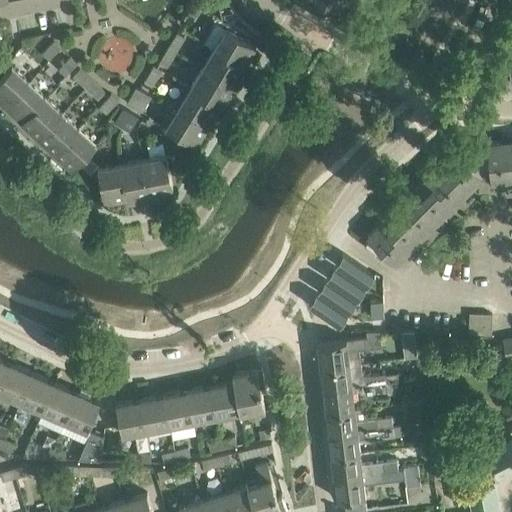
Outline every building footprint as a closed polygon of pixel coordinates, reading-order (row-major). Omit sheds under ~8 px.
[(226,0),(199,0),(201,8),(227,3),(226,0)] [(317,0),(347,12),(351,0),(317,0)] [(215,22),(203,41),(214,47),(244,65),(255,46),(215,22)] [(167,46),(175,51),(184,36),(176,32),(167,46)] [(60,47),(54,40),(42,53),(48,60),(60,47)] [(166,66),(175,51),(167,46),(158,61),(166,66)] [(237,88),(245,75),(240,72),(244,65),(214,47),(202,67),(237,88)] [(66,75),(77,62),(70,56),(59,69),(66,75)] [(498,80),(511,78),(511,58),(496,60),(498,80)] [(28,81),(11,65),(0,77),(0,101),(5,106),(28,81)] [(160,69),(156,66),(153,65),(144,80),(151,84),(160,69)] [(233,95),(228,92),(231,86),(236,89),(237,88),(202,67),(190,87),(225,108),(233,95)] [(92,80),(79,68),(73,75),(86,87),(92,80)] [(92,80),(86,87),(98,99),(104,92),(92,80)] [(5,106),(22,122),(45,96),(28,81),(5,106)] [(135,87),(126,102),(140,111),(149,95),(135,87)] [(179,95),(174,104),(208,124),(219,105),(225,108),(190,87),(184,98),(179,95)] [(110,93),(108,96),(99,106),(105,112),(117,100),(110,93)] [(22,122),(38,138),(62,112),(45,96),(22,122)] [(173,106),(178,109),(172,119),(166,115),(161,123),(196,144),(208,124),(174,104),(173,106)] [(137,116),(122,107),(113,121),(128,131),(137,116)] [(38,138),(55,153),(79,128),(62,112),(38,138)] [(55,153),(72,169),(96,144),(79,128),(55,153)] [(511,134),(501,136),(502,140),(486,142),(491,181),(511,178),(511,134)] [(480,143),(469,144),(460,153),(455,147),(444,158),(441,155),(433,163),(436,166),(415,187),(412,184),(404,192),(407,195),(386,215),(383,212),(375,221),(378,224),(367,234),(370,237),(364,245),(389,264),(393,261),(395,262),(482,175),(478,171),(483,166),(480,143)] [(165,190),(173,188),(166,154),(143,159),(151,198),(166,195),(165,190)] [(150,199),(151,198),(143,159),(120,163),(128,203),(143,200),(142,194),(149,193),(150,199)] [(128,203),(120,163),(97,168),(104,202),(127,197),(128,203)] [(336,263),(335,264),(366,285),(367,284),(367,281),(371,274),(373,274),(374,273),(343,252),(342,253),(343,255),(339,262),(336,263)] [(327,276),(326,277),(357,298),(358,297),(358,294),(362,288),(365,287),(334,265),(333,266),(334,268),(330,275),(327,276)] [(318,289),(317,290),(348,311),(349,310),(349,307),(353,301),(356,301),(356,300),(325,279),(324,280),(325,282),(321,288),(318,289)] [(309,302),(308,303),(340,325),(340,324),(340,320),(344,314),(347,314),(347,313),(316,292),(315,293),(316,295),(312,301),(309,303),(309,302)] [(383,300),(371,301),(371,317),(383,316),(383,300)] [(351,364),(360,363),(359,349),(381,346),(379,330),(366,330),(367,336),(317,342),(321,368),(351,364)] [(511,358),(511,336),(502,338),(506,359),(511,358)] [(0,385),(10,362),(0,357),(0,385)] [(33,372),(10,362),(0,385),(0,392),(20,401),(33,372)] [(397,371),(352,376),(351,364),(321,368),(323,388),(398,379),(397,371)] [(236,372),(232,373),(234,379),(239,410),(240,413),(253,410),(253,413),(255,423),(267,420),(265,410),(260,386),(257,368),(236,372)] [(20,401),(42,410),(55,381),(33,372),(20,401)] [(216,415),(239,410),(234,379),(210,384),(216,415)] [(323,388),(326,411),(355,407),(354,395),(387,391),(387,393),(396,392),(394,382),(398,381),(398,379),(323,388)] [(42,410),(37,421),(60,431),(65,420),(77,391),(55,381),(42,410)] [(216,415),(210,384),(186,389),(192,420),(216,415)] [(163,394),(169,424),(192,420),(186,389),(163,394)] [(65,420),(60,431),(82,440),(87,429),(99,401),(77,391),(65,420)] [(169,424),(163,394),(139,398),(145,429),(169,424)] [(139,398),(116,403),(122,434),(145,429),(139,398)] [(366,406),(355,407),(326,411),(328,432),(393,425),(392,415),(367,418),(366,406)] [(0,445),(4,438),(9,427),(0,423),(0,445)] [(328,432),(331,454),(360,451),(358,439),(393,434),(394,436),(403,434),(401,424),(393,425),(328,432)] [(89,429),(78,458),(101,459),(104,436),(89,429)] [(479,437),(486,453),(498,477),(511,469),(511,458),(505,444),(495,448),(487,433),(479,437)] [(223,447),(237,444),(235,435),(221,438),(223,447)] [(4,438),(0,445),(0,447),(12,453),(16,444),(4,438)] [(221,438),(207,441),(210,451),(223,447),(221,438)] [(28,441),(23,456),(52,458),(53,447),(28,441)] [(271,442),(237,451),(239,459),(273,450),(271,442)] [(177,458),(190,455),(188,445),(174,449),(177,458)] [(53,447),(52,458),(65,458),(66,448),(63,448),(53,447)] [(451,447),(429,451),(432,468),(444,467),(444,462),(451,461),(456,452),(451,447)] [(174,449),(160,452),(163,462),(177,458),(174,449)] [(150,461),(151,452),(136,451),(136,461),(150,461)] [(333,476),(399,468),(397,458),(361,463),(360,451),(331,454),(333,476)] [(451,461),(449,465),(466,474),(472,461),(473,460),(456,452),(451,461)] [(228,453),(201,459),(203,468),(230,462),(228,453)] [(26,462),(12,467),(15,476),(29,472),(26,462)] [(282,511),(267,462),(255,465),(260,480),(247,484),(255,511),(282,511)] [(65,474),(65,464),(51,463),(51,473),(65,474)] [(418,463),(405,465),(408,486),(421,484),(418,463)] [(65,464),(65,474),(91,475),(91,465),(65,464)] [(91,465),(91,475),(101,475),(116,475),(117,466),(91,465)] [(117,466),(116,475),(130,476),(130,466),(117,466)] [(159,480),(173,475),(170,466),(157,470),(159,480)] [(12,467),(0,470),(0,473),(2,480),(15,476),(12,467)] [(399,468),(333,476),(336,498),(344,498),(345,510),(366,507),(363,483),(385,480),(404,478),(403,467),(399,468)] [(230,511),(255,511),(247,484),(224,491),(230,511)] [(494,484),(493,484),(468,489),(451,492),(453,502),(470,498),(472,509),(498,504),(494,484)] [(205,511),(230,511),(224,491),(201,498),(205,511)] [(152,511),(147,492),(124,499),(127,511),(152,511)] [(205,511),(201,498),(178,505),(180,511),(205,511)] [(102,511),(127,511),(124,499),(100,506),(102,511)] [(88,510),(85,501),(74,504),(76,511),(102,511),(100,506),(88,510)]
